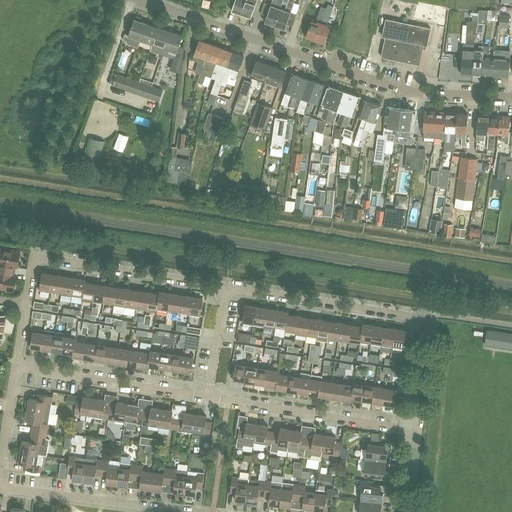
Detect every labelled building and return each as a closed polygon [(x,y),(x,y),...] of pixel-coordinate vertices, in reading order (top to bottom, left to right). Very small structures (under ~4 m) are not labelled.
[(234,0),(231,10),(240,13),(244,0),(234,0)] [(244,0),(240,13),(250,17),(255,3),(262,5),(264,0),(244,0)] [(274,25),(280,8),(283,0),(272,0),(264,22),(274,25)] [(287,0),(284,9),(280,8),(274,25),(284,29),(286,23),(292,25),(296,14),(290,12),(293,0),(287,0)] [(328,4),(326,8),(315,40),(325,43),(331,25),(327,24),(333,6),(328,4)] [(315,40),(326,8),(321,6),(316,20),(312,19),(305,37),(315,40)] [(478,22),(478,23),(483,23),(487,24),(488,19),(488,10),(479,10),(478,19),(478,22)] [(499,26),(510,27),(510,15),(500,14),(499,26)] [(140,39),(146,22),(141,21),(142,19),(141,18),(136,16),(134,17),(134,18),(133,18),(130,27),(129,27),(128,27),(126,31),(127,33),(128,33),(128,35),(134,38),(132,45),(137,47),(140,39)] [(386,19),(382,36),(385,37),(381,56),(419,64),(423,45),(427,45),(430,28),(386,18),(386,19)] [(459,57),(459,61),(460,63),(462,63),(461,74),(472,75),(473,51),(473,50),(474,43),(476,32),(476,31),(478,23),(478,22),(471,21),(467,21),(466,43),(463,43),(462,56),(460,56),(459,57)] [(140,39),(152,43),(158,26),(146,22),(140,39)] [(162,55),(164,48),(170,31),(158,26),(152,43),(150,49),(150,51),(162,55)] [(182,35),(170,31),(164,48),(162,55),(167,56),(173,58),(169,70),(180,73),(184,47),(179,46),(182,35)] [(195,72),(200,74),(201,69),(210,44),(199,39),(192,59),(198,62),(195,72)] [(201,69),(200,74),(197,82),(203,84),(206,76),(210,77),(221,47),(210,44),(201,69)] [(472,75),(482,76),(482,75),(483,56),(484,46),(478,46),(478,50),(478,51),(473,51),(472,75)] [(483,56),(482,75),(491,76),(493,57),(488,57),(489,46),(484,46),(483,56)] [(210,77),(215,79),(210,92),(217,94),(223,77),(232,51),(228,50),(227,48),(224,47),(222,48),(221,47),(210,77)] [(491,76),(508,77),(510,50),(493,49),(493,57),(491,76)] [(434,50),(432,59),(440,61),(442,51),(434,50)] [(232,51),(223,77),(228,79),(231,73),(237,75),(244,55),(232,51)] [(251,75),(265,80),(271,65),(256,60),(251,75)] [(286,70),(271,65),(265,80),(280,86),(286,70)] [(112,85),(124,89),(128,77),(116,73),(115,75),(111,73),(109,82),(112,83),(112,85)] [(300,76),(292,73),(285,92),(289,93),(285,105),(290,106),(300,76)] [(298,96),(301,97),(308,79),(300,76),(290,106),(294,108),(298,96)] [(128,77),(124,89),(135,93),(139,81),(128,77)] [(135,93),(147,96),(151,85),(152,82),(140,78),(139,81),(135,93)] [(239,92),(247,95),(252,82),(244,79),(239,92)] [(304,114),(305,112),(316,81),(308,79),(301,97),(296,111),(304,114)] [(324,84),(316,81),(305,112),(310,113),(314,102),(318,103),(324,84)] [(151,85),(147,96),(159,100),(162,89),(151,85)] [(336,88),(328,85),(319,110),(323,112),(320,118),(325,119),(336,88)] [(344,91),(336,88),(325,119),(329,121),(333,122),(337,110),(344,91)] [(344,91),(337,110),(341,111),(337,123),(341,125),(352,94),(344,91)] [(360,97),(352,94),(341,125),(345,126),(349,114),(354,116),(360,97)] [(355,139),(361,141),(373,103),(370,102),(370,100),(365,99),(365,100),(363,100),(358,116),(362,117),(359,127),(355,139)] [(250,123),(265,128),(266,128),(274,107),(257,102),(250,123)] [(376,104),(373,103),(361,141),(359,146),(363,148),(369,132),(373,133),(376,122),(382,106),(380,106),(381,104),(376,103),(376,104)] [(375,151),(373,160),(382,162),(385,140),(394,142),(395,134),(396,128),(398,108),(387,106),(383,135),(377,134),(375,151)] [(396,128),(395,134),(412,137),(413,130),(416,110),(407,109),(398,108),(396,128)] [(434,138),(434,130),(436,111),(425,110),(423,137),(434,138)] [(444,138),(445,131),(446,112),(436,111),(434,130),(434,138),(440,138),(444,138)] [(455,139),(456,113),(446,112),(445,131),(444,138),(455,139)] [(209,139),(216,116),(209,113),(203,128),(205,129),(203,136),(209,139)] [(467,114),(456,113),(455,139),(455,142),(461,143),(461,146),(465,146),(467,114)] [(478,114),(476,139),(476,140),(485,140),(485,133),(488,133),(489,115),(478,114)] [(309,125),(311,117),(304,115),(302,123),(309,125)] [(488,145),(487,145),(487,148),(494,148),(495,134),(498,134),(499,116),(489,115),(488,133),(488,145)] [(215,141),(215,139),(217,133),(219,134),(224,118),(216,116),(209,139),(215,141)] [(508,140),(508,135),(510,116),(499,116),(498,134),(501,134),(501,140),(508,140)] [(275,117),(271,148),(283,149),(285,138),(286,125),(287,119),(275,117)] [(318,119),(316,127),(314,131),(313,139),(322,142),(323,134),(323,132),(327,122),(318,119)] [(332,137),(331,145),(339,146),(340,139),(339,138),(341,128),(335,128),(334,137),(332,137)] [(342,135),(352,139),(353,131),(344,128),(342,135)] [(186,133),(178,132),(177,147),(184,148),(186,133)] [(101,160),(105,141),(89,138),(86,157),(101,160)] [(164,145),(157,149),(162,157),(169,153),(164,145)] [(406,167),(414,168),(416,148),(407,147),(405,167),(406,167)] [(425,149),(416,148),(414,168),(423,169),(425,149)] [(299,170),(301,153),(292,152),(290,169),(299,170)] [(106,155),(104,163),(121,167),(123,160),(106,155)] [(507,161),(507,156),(500,155),(497,178),(504,179),(505,174),(507,161)] [(167,168),(169,168),(166,181),(186,185),(189,172),(189,173),(191,160),(170,156),(167,168)] [(477,159),(460,157),(456,195),(472,197),(477,159)] [(340,164),(339,170),(340,170),(340,174),(348,175),(348,171),(349,171),(350,165),(349,165),(340,164)] [(154,171),(145,169),(143,177),(153,179),(154,171)] [(438,186),(439,171),(432,170),(431,185),(438,186)] [(415,173),(413,193),(420,194),(423,174),(415,173)] [(396,191),(398,179),(388,178),(386,190),(396,191)] [(254,188),(251,198),(259,200),(261,190),(254,188)] [(286,197),(278,195),(277,203),(285,205),(286,197)] [(305,196),(297,195),(295,209),(303,210),(305,196)] [(325,203),(323,216),(332,217),(334,204),(326,203),(325,203)] [(354,207),(346,206),(344,220),(352,221),(354,207)] [(386,207),(383,225),(403,228),(406,210),(386,207)] [(376,220),(377,221),(383,221),(384,211),(377,210),(376,220)] [(439,233),(441,220),(432,219),(430,231),(439,233)] [(444,223),(443,235),(451,236),(452,224),(444,223)] [(471,227),(469,235),(480,237),(481,229),(471,227)] [(465,229),(456,228),(455,236),(465,237),(465,229)] [(481,241),(494,243),(495,235),(482,233),(481,241)] [(509,246),(510,235),(497,233),(495,244),(509,246)] [(20,251),(0,247),(0,288),(13,291),(16,275),(13,275),(15,266),(17,267),(20,251)] [(51,292),(51,290),(53,274),(42,272),(39,290),(51,292)] [(64,276),(53,274),(51,290),(61,291),(64,276)] [(61,293),(72,295),(75,278),(64,276),(61,291),(61,293)] [(86,279),(75,278),(72,295),(82,297),(85,282),(86,279)] [(96,283),(85,282),(82,297),(82,299),(93,301),(96,283)] [(103,305),(106,285),(96,283),(93,301),(92,303),(103,305)] [(114,306),(117,287),(106,285),(103,305),(114,306)] [(128,288),(117,287),(114,306),(125,308),(128,288)] [(138,290),(128,288),(125,308),(135,309),(138,290)] [(149,292),(138,290),(135,309),(146,311),(149,292)] [(160,291),(159,293),(160,294),(157,310),(168,311),(171,293),(160,291)] [(160,294),(159,293),(149,292),(146,311),(157,312),(157,310),(160,294)] [(179,313),(179,310),(181,295),(171,293),(168,311),(179,313)] [(179,310),(189,312),(192,296),(181,295),(179,310)] [(203,298),(192,296),(189,312),(189,314),(200,316),(203,298)] [(242,323),(254,324),(256,307),(245,305),(242,323)] [(267,308),(256,307),(254,324),(264,326),(267,308)] [(275,328),(276,325),(275,325),(278,310),(267,308),(264,326),(275,328)] [(276,325),(286,327),(288,314),(289,312),(278,310),(275,325),(276,325)] [(286,327),(285,332),(296,333),(299,316),(288,314),(286,327)] [(306,337),(309,318),(299,316),(296,333),(295,336),(306,337)] [(317,339),(318,336),(317,336),(320,319),(309,318),(306,337),(317,339)] [(331,321),(320,319),(317,336),(318,336),(328,338),(331,321)] [(341,323),(331,321),(328,338),(327,340),(338,342),(341,323)] [(349,343),(352,324),(341,323),(338,342),(349,343)] [(355,325),(352,324),(349,343),(360,345),(360,342),(363,326),(363,324),(356,323),(355,325)] [(363,324),(363,326),(360,342),(371,344),(374,325),(363,324)] [(374,325),(371,344),(382,345),(382,343),(384,327),(374,325)] [(192,327),(187,326),(186,332),(191,333),(200,334),(201,328),(192,327)] [(382,343),(392,345),(395,329),(384,327),(382,343)] [(30,347),(41,349),(44,331),(33,329),(30,347)] [(406,331),(395,329),(392,345),(392,347),(403,349),(406,331)] [(511,333),(487,330),(485,345),(511,348),(511,333)] [(55,333),(44,331),(41,349),(52,350),(55,333)] [(63,352),(66,334),(55,333),(52,350),(63,352)] [(251,342),(252,337),(252,335),(239,333),(238,340),(251,342)] [(63,352),(73,354),(75,341),(76,341),(77,336),(66,334),(63,352)] [(199,343),(200,337),(186,335),(185,341),(199,343)] [(86,340),(86,342),(84,358),(94,360),(97,344),(97,342),(86,340)] [(86,342),(76,341),(75,341),(73,354),(73,356),(84,358),(86,342)] [(116,363),(118,345),(107,343),(107,346),(105,361),(116,363)] [(97,344),(94,360),(105,361),(107,346),(97,344)] [(116,363),(126,365),(129,347),(118,345),(116,363)] [(137,366),(140,349),(129,347),(126,365),(137,366)] [(159,367),(161,350),(151,348),(150,350),(148,366),(159,367)] [(140,349),(137,366),(148,368),(148,366),(150,350),(140,349)] [(161,350),(159,367),(169,369),(172,351),(161,350)] [(180,371),(183,353),(172,351),(169,369),(180,371)] [(183,353),(180,371),(191,373),(194,355),(183,353)] [(233,379),(244,381),(247,363),(236,361),(237,358),(233,358),(232,363),(236,364),(233,379)] [(334,367),(338,367),(338,373),(344,373),(345,368),(345,363),(335,362),(334,367)] [(258,365),(247,363),(244,381),(255,383),(258,365)] [(269,367),(258,365),(255,383),(266,385),(269,367)] [(280,369),(269,367),(266,385),(276,386),(279,373),(280,369)] [(310,379),(311,374),(311,373),(301,371),(300,374),(297,392),(308,394),(310,379)] [(276,389),(287,390),(289,375),(279,373),(276,386),(276,389)] [(289,373),(289,375),(287,390),(297,392),(300,374),(289,373)] [(308,394),(319,396),(322,378),(322,375),(311,374),(310,379),(308,394)] [(329,397),(332,380),(322,378),(319,396),(329,397)] [(351,401),(351,398),(353,385),(354,381),(354,379),(349,379),(349,382),(343,381),(343,384),(342,384),(340,399),(351,401)] [(343,381),(332,380),(329,397),(340,399),(342,384),(343,384),(343,381)] [(351,398),(362,400),(364,382),(354,381),(353,385),(351,398)] [(375,384),(364,382),(362,400),(372,402),(375,386),(375,384)] [(372,402),(383,403),(385,388),(375,386),(372,402)] [(383,403),(394,405),(395,401),(403,402),(403,397),(396,396),(397,387),(385,386),(385,388),(383,403)] [(53,396),(37,394),(37,399),(29,398),(29,401),(27,401),(26,409),(50,413),(53,396)] [(75,405),(76,396),(67,395),(66,404),(75,405)] [(91,416),(94,398),(83,396),(82,401),(77,400),(74,413),(87,415),(86,420),(91,421),(91,416)] [(94,398),(91,416),(108,419),(110,406),(104,405),(105,400),(94,398)] [(128,404),(118,402),(117,402),(116,407),(110,406),(108,419),(125,422),(128,404)] [(139,405),(138,405),(128,404),(125,422),(142,424),(144,411),(138,410),(139,405)] [(144,411),(142,424),(159,427),(162,409),(151,407),(150,412),(144,411)] [(33,421),(32,427),(31,432),(34,432),(47,434),(47,430),(48,424),(50,413),(26,409),(24,417),(26,418),(26,420),(33,421)] [(162,409),(159,427),(176,430),(178,417),(172,416),(173,411),(162,409)] [(178,417),(176,430),(193,432),(196,414),(185,413),(184,418),(178,417)] [(207,416),(196,414),(193,432),(210,435),(212,422),(206,421),(207,416)] [(239,426),(237,439),(236,446),(243,447),(243,444),(254,446),(254,442),(257,424),(246,422),(246,427),(239,426)] [(257,424),(254,442),(271,445),(273,432),(267,431),(268,426),(257,424)] [(288,451),(288,448),(291,430),(280,428),(279,433),(273,432),(271,445),(270,451),(278,452),(278,449),(288,451)] [(302,431),(291,430),(288,448),(288,451),(298,452),(298,455),(304,456),(307,437),(301,436),(302,431)] [(49,439),(46,438),(47,434),(34,432),(31,432),(31,436),(30,442),(22,441),(21,452),(38,454),(43,455),(46,456),(49,439)] [(307,437),(304,456),(311,457),(311,454),(321,456),(322,453),(325,435),(314,433),(313,438),(307,437)] [(336,437),(325,435),(322,453),(339,456),(341,443),(335,442),(336,437)] [(388,444),(385,443),(385,445),(368,444),(367,449),(366,449),(365,459),(386,461),(387,452),(388,452),(389,452),(390,451),(391,451),(391,450),(392,449),(392,448),(392,447),(392,446),(391,446),(391,445),(390,445),(390,444),(389,444),(388,444)] [(43,455),(38,454),(21,452),(19,463),(26,464),(29,464),(28,470),(41,472),(42,466),(43,455)] [(83,486),(86,463),(80,463),(81,457),(69,456),(67,471),(73,472),(72,482),(73,482),(72,485),(83,486)] [(346,465),(347,458),(339,457),(339,464),(346,465)] [(86,463),(83,486),(93,487),(93,485),(94,485),(95,475),(101,475),(103,460),(92,459),(91,464),(86,463)] [(382,477),(381,479),(385,479),(386,479),(387,479),(388,478),(389,477),(389,476),(389,475),(389,474),(389,473),(388,473),(388,472),(387,472),(386,471),(385,471),(386,461),(365,459),(364,470),(365,470),(364,475),(382,477)] [(117,485),(119,468),(108,466),(109,461),(103,460),(101,475),(107,476),(106,484),(117,485)] [(291,461),(290,476),(306,477),(307,471),(299,470),(300,462),(291,461)] [(120,462),(119,468),(117,485),(119,485),(118,488),(128,489),(129,479),(135,480),(137,464),(120,462)] [(142,471),(143,465),(137,464),(135,480),(141,480),(140,488),(151,489),(153,472),(142,471)] [(169,484),(171,469),(159,467),(159,473),(153,472),(151,489),(162,491),(163,483),(169,484)] [(171,469),(169,484),(174,485),(173,492),(184,494),(187,476),(187,471),(171,469)] [(192,477),(187,476),(184,494),(195,495),(196,487),(202,488),(204,473),(193,472),(192,477)] [(248,484),(249,479),(232,476),(230,492),(236,492),(235,500),(246,501),(248,484)] [(264,496),(266,481),(260,480),(259,485),(248,484),(246,501),(257,503),(258,495),(264,496)] [(283,483),(266,481),(264,496),(270,497),(269,504),(280,506),(283,483)] [(300,485),(283,483),(280,506),(291,507),(292,500),(298,500),(300,485)] [(360,500),(382,503),(383,493),(384,493),(385,493),(386,492),(387,491),(387,490),(388,489),(388,488),(387,488),(387,487),(387,486),(386,486),(385,485),(384,485),(381,484),(381,486),(363,485),(363,490),(362,490),(360,500)] [(306,486),(300,485),(298,500),(303,501),(302,508),(313,510),(316,492),(305,491),(306,486)] [(316,490),(316,492),(313,510),(324,511),(325,504),(331,505),(333,489),(327,488),(327,491),(316,490)] [(380,511),(382,503),(360,500),(359,511),(361,511),(360,511),(380,511)]
